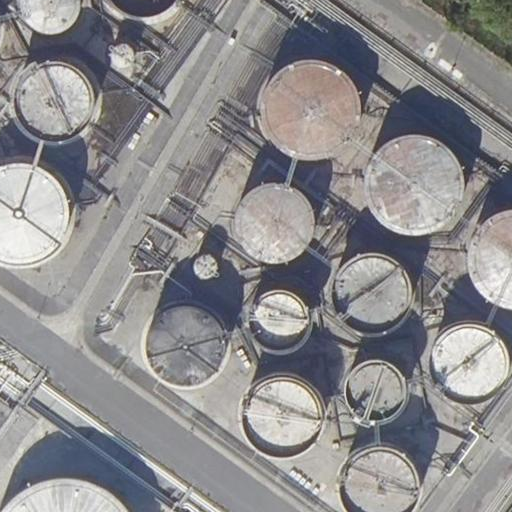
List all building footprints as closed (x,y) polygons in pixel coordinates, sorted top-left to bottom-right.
[(80,10),(81,3),(80,0),(20,0),(21,6),(22,13),(25,19),(30,24),(35,29),(42,31),(49,33),(56,32),(62,30),(68,27),(73,22),(77,16),(80,10)] [(113,0),(116,4),(124,9),(132,13),(141,14),(150,14),(158,11),(166,7),(173,0),(113,0)] [(131,59),(132,56),(131,52),(129,49),(126,46),(123,45),(119,46),(116,47),(113,50),(112,54),(112,57),(113,61),(116,64),(119,65),(123,66),(126,65),(129,62),(131,59)] [(93,109),(93,100),(93,92),(90,84),(85,76),(79,70),(72,65),(64,62),(56,61),(47,61),(39,64),(32,68),(25,73),(20,80),(16,88),(14,96),(14,105),(16,113),(20,121),(25,128),(31,133),(39,137),(47,139),(56,140),(64,138),(72,135),(79,131),(85,124),(90,117),(93,109)] [(360,120),(361,110),(360,100),(357,91),(352,82),(345,75),(337,69),(329,64),(319,62),(309,61),(299,63),(290,66),(281,71),(274,78),(268,86),(265,95),(263,105),(263,115),(265,125),(268,134),(274,142),(281,149),(290,154),(299,158),(309,159),(319,159),(328,156),(337,152),(345,146),(352,138),(357,130),(360,120)] [(463,194),(464,185),(463,176),(460,168),(457,160),(452,153),(445,146),(438,142),(430,138),(421,136),(412,136),(404,137),(395,139),(388,144),(381,149),(375,155),(370,163),(367,171),(365,180),(365,189),(367,197),(370,206),(374,213),(380,220),(387,225),(395,230),(403,232),(412,234),(421,233),(429,231),(437,228),(445,223),(451,217),(456,210),(460,202),(463,194)] [(67,224),(68,214),(67,204),(64,194),(59,185),(52,178),(44,171),(35,167),(25,164),(15,164),(5,165),(0,167),(0,260),(5,262),(15,264),(25,264),(35,261),(44,257),(52,250),(59,243),(64,234),(67,224)] [(315,231),(316,222),(315,213),(312,205),(308,198),(302,191),(294,186),(286,183),(278,182),(269,182),(261,184),(253,188),(246,194),(241,201),(237,209),(235,217),(235,226),(237,235),(241,243),(246,250),(253,255),(260,259),(269,262),(277,262),(286,261),(294,258),(301,253),(307,246),(312,239),(315,231)] [(511,211),(506,212),(497,215),(489,221),(481,227),(476,236),(472,245),(469,254),(469,264),(471,274),(475,283),(481,291),(488,298),(496,304),(506,307),(511,308),(511,211)] [(410,303),(411,295),(410,286),(407,278),(403,271),(398,265),(391,260),(384,257),(376,255),(367,255),(359,257),(352,260),(345,265),(339,271),(335,278),(333,286),(332,294),(332,302),(335,310),(339,317),(344,323),(351,328),(359,332),(367,333),(375,333),(383,332),(391,329),(397,324),(403,318),(407,311),(410,303)] [(216,271),(217,267),(216,263),(214,260),(211,258),(207,257),(203,257),(200,259),(197,262),(196,265),(196,269),(197,273),(200,275),(203,277),(207,277),(211,276),(214,274),(216,271)] [(308,328),(309,320),(308,313),(305,306),(301,301),(296,296),(289,293),(282,291),(274,292),(267,294),(261,298),(256,303),(253,310),(251,317),(251,324),(253,331),(256,338),(261,343),(267,347),(274,349),(282,350),(289,348),(296,345),(301,341),(306,335),(308,328)] [(225,351),(226,345),(226,343),(224,333),(221,328),(217,320),(213,316),(204,310),(199,308),(189,306),(183,306),(178,307),(167,311),(159,318),(152,329),(150,334),(148,345),(149,355),(151,360),(157,370),(165,377),(170,380),(180,383),(185,384),(191,384),(203,380),(213,374),(220,366),(222,361),(225,351)] [(507,375),(508,366),(507,358),(505,351),(501,344),(496,337),(490,332),(482,329),(475,326),(467,326),(458,327),(451,330),(444,334),(438,339),(433,346),(430,353),(428,361),(428,369),(430,377),(433,385),(437,392),(443,397),(450,402),(457,404),(465,406),(474,406),(481,404),(489,400),(495,395),(501,389),(505,382),(507,375)] [(406,399),(406,392),(406,385),(403,378),(400,372),(395,367),(388,364),(382,362),(375,361),(368,362),(361,365),(356,369),(351,374),(348,381),(346,387),(346,394),(347,401),(350,408),(355,413),(361,417),(367,420),(374,422),(381,421),(388,419),(394,416),(399,411),(403,405),(406,399)] [(323,427),(324,419),(323,411),(321,404),(317,397),(312,391),(306,386),(299,383),(291,381),(284,380),(276,381),(268,384),(262,388),(256,393),(251,400),(248,407),(247,414),(247,422),(248,430),(251,437),(256,444),(261,449),(268,453),(275,456),(283,457),(291,457),(298,455),(305,452),(312,447),(317,441),(321,434),(323,427)] [(419,496),(420,488),(419,479),(417,471),(412,464),(407,458),(400,453),(393,450),(384,448),(376,448),(368,449),(360,453),(354,458),(348,464),(344,471),(341,479),(340,487),(341,495),(343,503),(348,510),(349,511),(410,511),(412,511),(416,504),(419,496)] [(133,511),(120,492),(94,475),(63,470),(33,476),(7,494),(0,504),(0,511),(133,511)]
